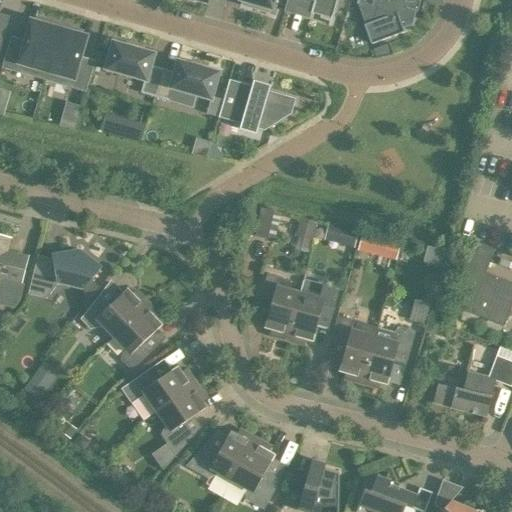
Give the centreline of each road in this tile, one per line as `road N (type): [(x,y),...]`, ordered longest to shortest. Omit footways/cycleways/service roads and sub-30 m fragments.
road 1 (residential): [(504,462),(281,403),(248,385),(191,234)]
road 2 (residential): [(87,0),(360,81)]
road 3 (residential): [(360,81),(343,120),(213,200),(191,234)]
road 4 (residential): [(191,234),(0,182)]
road 5 (residential): [(464,0),(446,39),(413,69),(360,81)]
